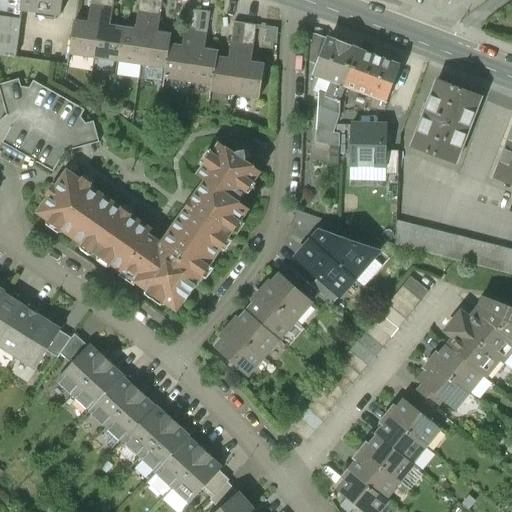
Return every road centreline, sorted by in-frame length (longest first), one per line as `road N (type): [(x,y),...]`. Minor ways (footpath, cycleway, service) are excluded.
road 1 (residential): [(173,356),(253,271),(279,231),(292,0)]
road 2 (residential): [(291,483),(437,297)]
road 3 (secondary): [(317,0),(511,77)]
road 4 (residential): [(173,356),(12,238)]
road 5 (residential): [(291,483),(173,356)]
